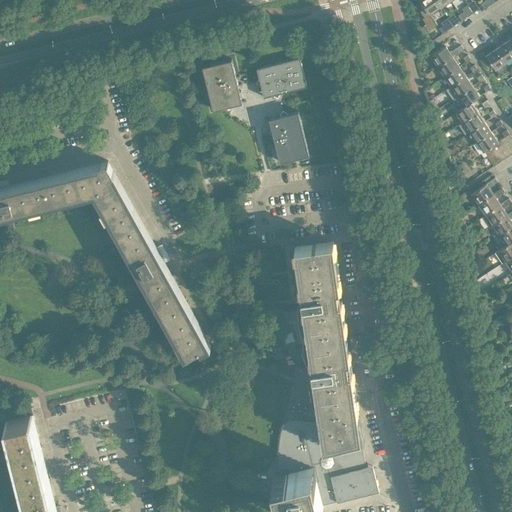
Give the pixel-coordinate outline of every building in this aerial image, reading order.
[(441,8),(440,6),(440,7),(435,0),(420,0),(425,8),(420,11),(424,17),(422,18),(426,24),(424,25),(428,31),(437,24),(430,14),(434,10),(435,12),(441,8)] [(511,57),(511,49),(506,41),(496,48),(506,62),(511,57)] [(461,44),(450,52),(452,56),(464,48),(461,44)] [(450,52),(445,46),(431,55),(438,66),(452,56),(450,52)] [(509,67),(506,62),(496,48),(486,55),(499,74),(509,67)] [(300,56),(257,67),(259,78),(256,83),(261,86),(264,96),(273,94),(278,97),(278,96),(281,92),(307,85),(300,56)] [(452,56),(438,66),(445,76),(459,66),(452,56)] [(232,58),(202,65),(213,109),(224,106),(229,109),(232,104),(242,102),(240,92),(243,88),(242,87),(238,85),(232,58)] [(459,66),(445,76),(451,86),(466,76),(459,66)] [(466,76),(451,86),(458,95),(473,86),(466,76)] [(473,86),(458,95),(465,105),(471,101),(480,96),(473,86)] [(465,105),(456,111),(463,121),(478,111),(471,101),(465,105)] [(283,110),(280,115),(269,118),(272,128),(269,132),(273,134),(280,161),(309,154),(298,110),(288,113),(283,110)] [(478,111),(463,121),(470,131),(485,121),(478,111)] [(485,121),(470,131),(477,141),(491,131),(485,121)] [(502,146),(507,142),(511,138),(511,137),(506,129),(502,132),(505,136),(498,141),(491,131),(477,141),(487,156),(492,152),(497,149),(502,146)] [(511,149),(507,142),(502,146),(509,155),(511,152),(511,149)] [(509,155),(502,146),(497,149),(504,158),(509,155)] [(497,149),(492,152),(499,162),(504,158),(497,149)] [(492,152),(487,156),(493,165),(499,162),(492,152)] [(157,249),(117,176),(108,160),(8,185),(7,181),(0,183),(0,216),(94,192),(184,356),(209,342),(163,259),(167,257),(161,247),(157,249)] [(495,177),(472,192),(479,203),(494,193),(493,193),(489,187),(498,181),(495,177)] [(502,187),(494,193),(479,203),(486,213),(501,203),(500,203),(496,197),(504,191),(502,187)] [(507,213),(503,208),(511,201),(509,197),(500,203),(501,203),(486,213),(482,216),(489,226),(493,223),(508,213),(507,213)] [(511,210),(507,213),(508,213),(493,223),(500,234),(511,225),(511,220),(510,218),(511,216),(511,210)] [(511,225),(500,234),(507,244),(511,240),(511,225)] [(322,419),(325,443),(363,437),(334,240),(296,245),(322,419)] [(511,240),(507,244),(498,250),(495,252),(502,263),(505,260),(511,255),(511,240)] [(57,507),(33,415),(5,421),(28,511),(59,511),(60,509),(60,506),(57,507)] [(366,466),(363,437),(325,443),(322,419),(298,419),(293,419),(289,419),(286,421),(284,424),(283,426),(282,429),(281,432),(281,435),(280,437),(280,440),(279,443),(279,446),(279,448),(278,454),(278,459),(278,465),(279,471),(281,471),(281,474),(315,465),(324,504),(379,490),(373,465),(366,466)] [(273,476),(281,511),(300,511),(323,506),(323,504),(324,504),(315,465),(281,474),(273,476)]
